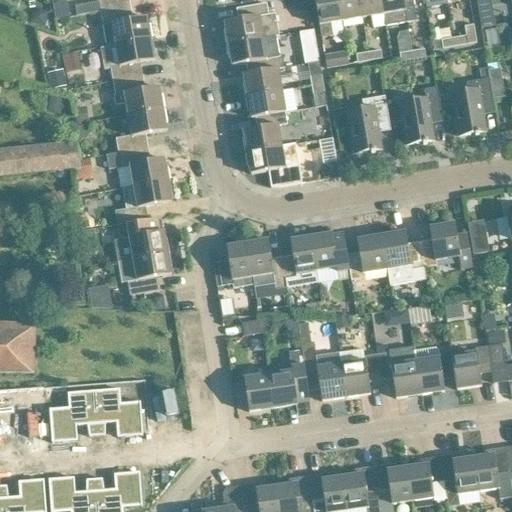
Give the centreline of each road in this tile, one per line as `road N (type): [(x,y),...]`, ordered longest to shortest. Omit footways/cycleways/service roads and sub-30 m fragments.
road 1 (residential): [(222,449),(511,411)]
road 2 (unclassified): [(511,169),(283,208),(235,199)]
road 3 (residential): [(222,449),(226,430),(198,251),(235,199)]
road 4 (residential): [(0,467),(222,449)]
road 5 (unclassified): [(235,199),(205,141),(184,0)]
